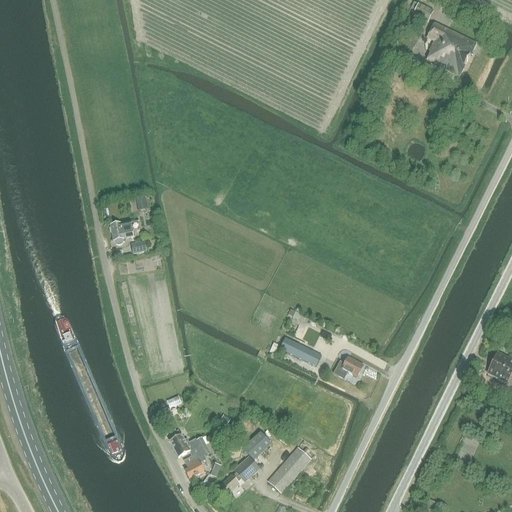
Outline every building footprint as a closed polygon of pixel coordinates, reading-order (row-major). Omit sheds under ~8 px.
[(428,23),(434,12),(418,4),(413,16),(428,23)] [(443,27),(434,23),(426,39),(433,43),(429,52),(431,53),(427,62),(460,78),(476,45),(443,28),(443,27)] [(145,198),(135,200),(137,208),(147,206),(145,198)] [(123,243),(122,241),(132,239),(129,222),(110,226),(113,243),(114,242),(114,245),(116,247),(118,247),(120,247),(122,245),(123,243)] [(145,243),(131,245),(133,256),(147,253),(145,243)] [(314,327),(310,334),(319,339),(323,331),(314,327)] [(270,352),(277,356),(279,352),(320,371),(325,360),(284,341),(281,347),(274,344),(270,352)] [(511,361),(498,354),(487,376),(507,386),(506,387),(511,389),(511,361)] [(357,380),(363,367),(349,359),(345,366),(340,363),(334,375),(344,381),(347,375),(357,380)] [(178,397),(167,402),(170,409),(181,404),(178,397)] [(224,417),(219,424),(224,428),(229,420),(224,417)] [(200,450),(210,445),(206,438),(197,443),(196,441),(189,444),(187,440),(185,442),(182,436),(181,436),(179,432),(172,436),(174,440),(169,443),(178,459),(190,454),(192,458),(202,454),(200,450)] [(260,433),(242,450),(253,461),(271,445),(260,433)] [(200,465),(206,462),(204,457),(205,457),(205,458),(213,453),(211,448),(217,445),(215,442),(210,445),(200,450),(202,454),(192,458),(184,462),(188,471),(185,472),(190,481),(204,473),(200,465)] [(298,449),(267,483),(280,495),(311,460),(298,449)] [(224,500),(239,486),(237,483),(241,479),(244,483),(259,470),(249,459),(235,472),(236,474),(232,478),(231,477),(216,491),(224,500)] [(215,464),(211,475),(215,477),(220,466),(215,464)] [(426,500),(422,511),(424,511),(434,511),(437,504),(426,500)]
